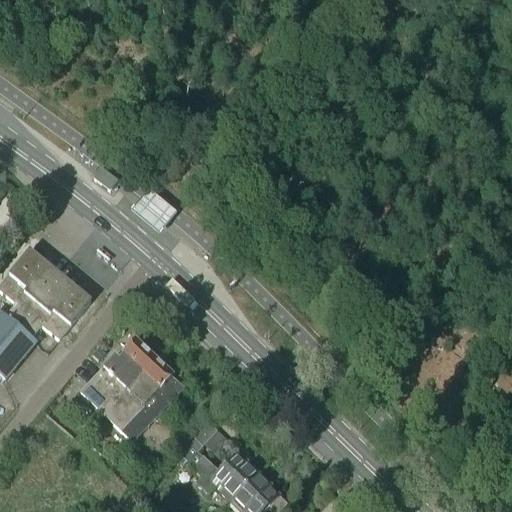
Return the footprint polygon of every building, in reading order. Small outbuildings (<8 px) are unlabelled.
[(142,194),(126,213),(154,237),(170,217),(142,194)] [(0,295),(15,308),(46,271),(28,256),(0,290),(0,295)] [(58,344),(90,307),(46,271),(15,308),(4,322),(0,318),(0,380),(5,384),(35,347),(30,343),(41,330),(58,344)] [(136,383),(153,365),(135,347),(118,365),(114,362),(80,398),(101,417),(133,381),(136,383)] [(97,352),(91,358),(97,364),(103,358),(97,352)] [(133,381),(101,417),(132,447),(183,393),(172,383),(158,369),(153,365),(136,383),(133,381)] [(179,456),(174,462),(183,470),(185,467),(188,465),(197,456),(202,450),(193,442),(179,456)] [(95,447),(89,454),(98,461),(104,455),(95,447)] [(188,465),(185,467),(191,473),(202,482),(196,488),(208,499),(217,490),(219,492),(218,492),(220,494),(219,495),(230,505),(257,478),(249,470),(248,470),(236,459),(218,476),(202,461),(197,456),(188,465)] [(257,478),(230,505),(236,511),(268,511),(269,511),(282,511),(286,509),(269,491),(269,490),(257,478)]
